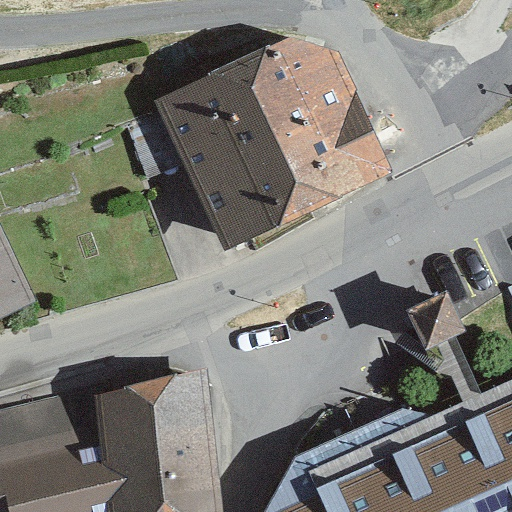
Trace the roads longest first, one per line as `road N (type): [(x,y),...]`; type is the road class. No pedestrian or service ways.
road 1 (residential): [(421,197),(251,283),(157,319),(0,361)]
road 2 (residential): [(326,0),(0,30)]
road 3 (residential): [(330,0),(402,65),(421,197)]
road 4 (residential): [(511,59),(476,99),(421,197)]
